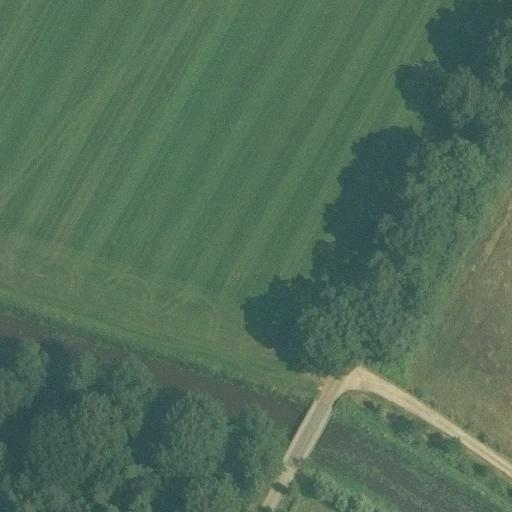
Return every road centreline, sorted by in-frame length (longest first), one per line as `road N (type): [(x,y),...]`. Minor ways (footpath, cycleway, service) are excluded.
road 1 (unclassified): [(271,511),(348,359),(511,84)]
road 2 (track): [(348,359),(511,489)]
